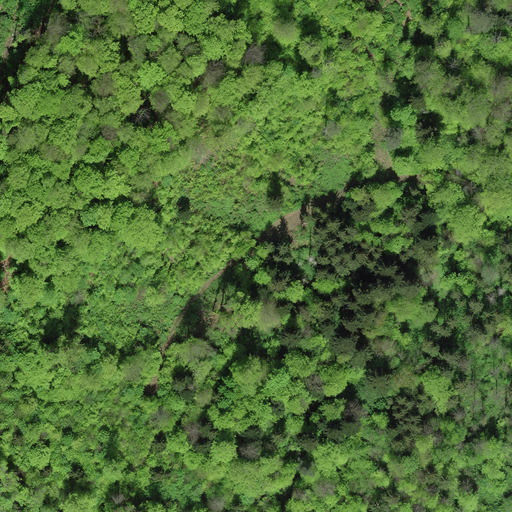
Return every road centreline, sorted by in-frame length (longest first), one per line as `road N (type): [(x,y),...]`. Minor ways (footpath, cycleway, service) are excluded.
road 1 (track): [(511,153),(366,183),(298,213),(198,297),(164,344),(150,381)]
road 2 (track): [(511,183),(345,395),(283,494)]
